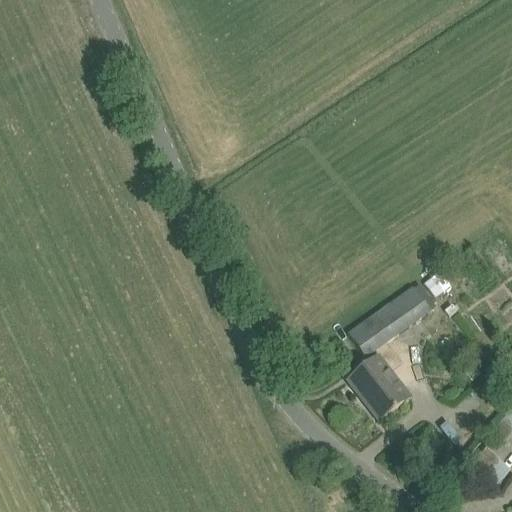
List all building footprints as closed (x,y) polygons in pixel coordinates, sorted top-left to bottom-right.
[(364,360),(380,349),(431,313),(414,289),(363,325),(347,336),(364,360)] [(496,311),(483,316),(490,333),(502,328),(496,311)] [(380,424),(395,413),(394,411),(409,399),(378,359),(347,383),(358,397),(361,396),(381,422),(379,423),(380,424)] [(507,453),(511,447),(511,437),(508,433),(498,443),(507,453)] [(511,474),(501,465),(486,482),(501,495),(511,482),(511,474)]
